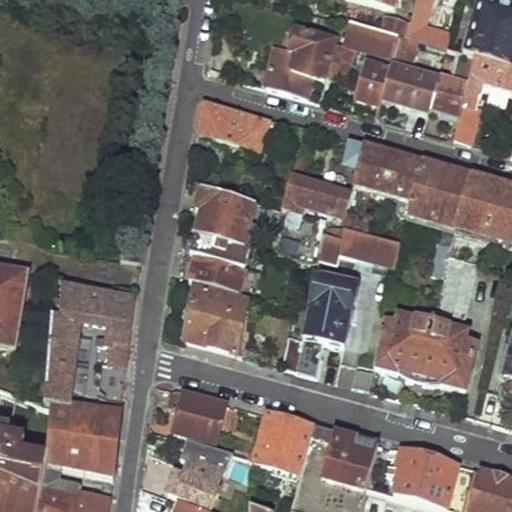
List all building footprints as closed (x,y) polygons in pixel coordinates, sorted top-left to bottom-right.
[(347,0),(347,1),(395,13),(398,0),(347,0)] [(415,0),(410,27),(406,43),(447,53),(451,36),(424,29),(419,28),(426,0),(415,0)] [(426,0),(419,28),(424,29),(432,0),(426,0)] [(511,9),(480,2),(465,57),(477,61),(511,69),(511,9)] [(387,21),(383,36),(398,41),(406,43),(410,27),(387,21)] [(346,47),(338,76),(349,79),(354,62),(350,61),(354,50),(386,59),(384,68),(371,65),(359,104),(378,109),(381,101),(398,41),(383,36),(351,29),(346,47)] [(297,34),(290,56),(278,53),(267,90),(310,102),(316,82),(327,85),(329,77),(337,79),(338,76),(346,47),(297,34)] [(398,41),(381,101),(431,114),(441,79),(447,53),(406,43),(398,41)] [(441,79),(431,114),(462,120),(477,61),(465,57),(458,55),(451,81),(441,79)] [(456,142),(471,147),(479,118),(475,117),(477,112),(483,109),(487,95),(511,101),(511,69),(477,61),(462,120),(456,142)] [(204,106),(194,160),(221,167),(227,150),(261,158),(271,125),(204,106)] [(290,165),(297,167),(302,153),(306,134),(299,132),(290,165)] [(364,150),(350,146),(345,166),(358,170),(364,150)] [(358,170),(353,192),(362,195),(411,207),(422,167),(364,150),(358,170)] [(297,167),(295,175),(304,176),(310,156),(302,153),(297,167)] [(443,229),(431,279),(444,282),(448,259),(454,239),(470,180),(422,167),(411,207),(406,224),(417,227),(420,222),(443,229)] [(511,191),(470,180),(454,239),(511,255),(511,191)] [(293,183),(283,216),(291,218),(303,221),(306,212),(337,221),(334,230),(342,232),(351,199),(293,183)] [(351,199),(342,232),(351,234),(362,195),(353,192),(351,199)] [(203,214),(197,239),(249,255),(252,245),(247,244),(251,229),(253,223),(257,209),(202,193),(197,212),(203,214)] [(274,214),(257,209),(253,223),(270,228),(274,214)] [(283,245),(278,262),(318,274),(324,241),(326,228),(303,221),(291,218),(287,236),(306,243),(305,250),(283,245)] [(299,377),(318,382),(323,347),(345,351),(356,290),(343,288),(346,272),(348,262),(360,264),(396,270),(399,248),(351,234),(342,232),(334,230),(326,228),(324,241),(318,274),(304,347),(299,377)] [(247,244),(252,245),(256,230),(251,229),(247,244)] [(195,269),(191,285),(245,300),(247,291),(241,289),(249,255),(197,239),(186,236),(184,266),(195,269)] [(306,243),(287,236),(284,245),(305,250),(306,243)] [(121,264),(140,267),(143,250),(125,246),(121,264)] [(444,282),(439,310),(464,324),(475,266),(448,259),(444,282)] [(348,262),(346,272),(358,274),(360,264),(348,262)] [(0,271),(0,351),(16,355),(29,276),(0,271)] [(52,321),(44,411),(52,412),(69,413),(71,409),(82,327),(107,332),(107,335),(101,335),(100,346),(106,346),(107,351),(112,352),(110,366),(126,369),(135,303),(63,290),(59,321),(52,321)] [(197,291),(186,346),(239,360),(250,305),(197,291)] [(385,330),(375,380),(395,384),(399,387),(416,393),(428,394),(436,394),(442,393),(466,398),(477,352),(466,348),(466,339),(394,326),(393,331),(385,330)] [(282,373),(299,377),(304,347),(290,344),(282,373)] [(511,347),(509,347),(501,376),(507,388),(503,392),(500,399),(501,405),(502,409),(507,413),(511,415),(511,414),(511,347)] [(0,393),(14,399),(19,384),(0,376),(0,393)] [(183,397),(174,438),(216,448),(226,409),(183,397)] [(45,471),(60,474),(114,481),(120,416),(71,409),(69,413),(52,412),(46,459),(45,471)] [(269,420),(255,469),(299,481),(312,432),(269,420)] [(380,450),(316,433),(293,511),(363,511),(365,507),(369,493),(380,450)] [(26,444),(0,438),(0,511),(39,511),(45,471),(46,459),(24,455),(26,444)] [(403,456),(389,500),(438,511),(449,511),(460,471),(403,456)] [(178,479),(169,500),(181,506),(200,511),(214,511),(220,494),(217,493),(224,476),(194,465),(187,482),(178,479)] [(110,511),(112,501),(80,496),(79,490),(59,487),(60,474),(45,471),(39,511),(110,511)] [(511,511),(511,485),(474,475),(463,511),(511,511)] [(369,493),(365,507),(381,511),(438,511),(389,500),(369,493)]
